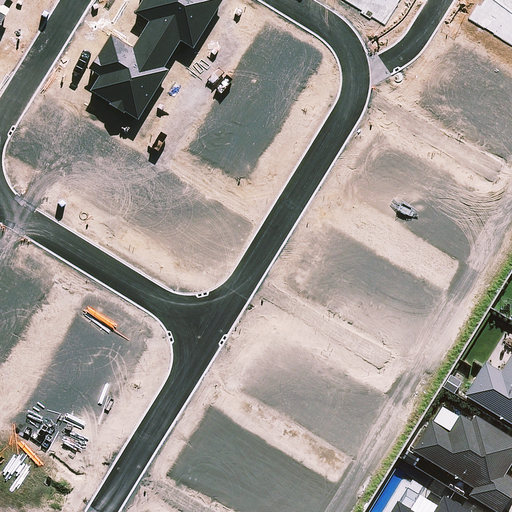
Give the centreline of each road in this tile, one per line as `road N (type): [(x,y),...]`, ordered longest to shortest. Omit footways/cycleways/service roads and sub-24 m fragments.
road 1 (residential): [(354,81),(351,103),(213,332)]
road 2 (residential): [(0,208),(213,332)]
road 3 (residential): [(213,332),(107,503)]
road 4 (residential): [(0,126),(75,0)]
road 5 (residential): [(354,81),(398,60),(440,0)]
